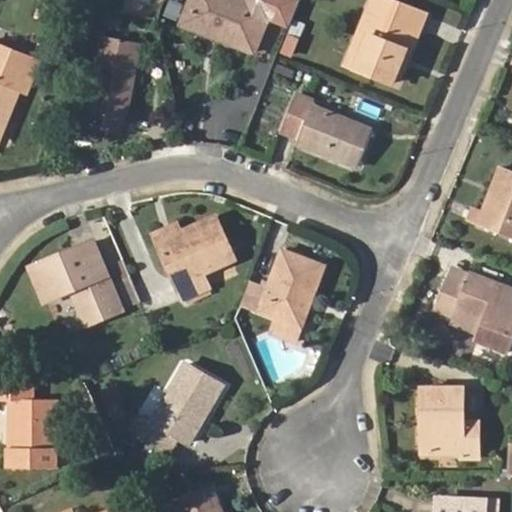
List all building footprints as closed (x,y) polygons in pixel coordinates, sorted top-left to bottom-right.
[(291,26),(301,0),(197,0),(190,20),(221,32),(218,37),(255,52),(270,17),(291,26)] [(372,36),(360,68),(396,83),(409,51),(414,53),(429,15),(391,0),(376,0),(364,32),(372,36)] [(221,32),(190,20),(187,25),(218,37),(221,32)] [(351,64),(360,68),(372,36),(364,32),(351,64)] [(103,34),(90,105),(91,105),(87,125),(123,131),(126,112),(130,113),(142,42),(103,34)] [(29,92),(40,62),(0,45),(0,142),(21,89),(29,92)] [(409,51),(396,83),(401,85),(414,53),(409,51)] [(283,127),(301,135),(298,140),(358,165),(372,129),(314,104),(315,100),(297,92),(283,127)] [(502,190),(488,226),(511,234),(511,168),(505,165),(496,188),(502,190)] [(473,219),(488,226),(502,190),(496,188),(487,209),(479,206),(473,219)] [(181,234),(160,243),(183,298),(210,287),(203,271),(234,258),(217,219),(181,234)] [(157,234),(160,243),(181,234),(178,225),(157,234)] [(80,249),(34,269),(46,301),(73,290),(88,324),(123,309),(94,239),(79,246),(80,249)] [(33,266),(34,269),(80,249),(79,246),(33,266)] [(308,299),(314,301),(327,265),(286,250),(271,288),(253,281),(245,304),(278,316),(298,324),(308,299)] [(438,306),(456,313),(458,307),(488,318),(483,331),(480,338),(510,350),(511,346),(511,287),(471,272),(469,278),(451,271),(438,306)] [(298,341),(314,301),(308,299),(298,324),(278,316),(272,331),(298,341)] [(458,307),(456,313),(454,319),(483,331),(488,318),(458,307)] [(157,424),(175,433),(189,441),(223,383),(186,363),(154,420),(143,415),(141,418),(137,416),(131,427),(150,437),(157,424)] [(0,399),(14,400),(13,446),(11,446),(10,466),(58,466),(59,400),(33,400),(33,381),(0,380),(0,399)] [(107,422),(128,411),(112,382),(92,394),(107,422)] [(432,420),(427,420),(425,451),(466,452),(465,458),(481,458),(482,423),(467,423),(468,388),(429,387),(427,408),(432,408),(432,420)] [(169,448),(175,433),(157,424),(150,437),(169,448)] [(176,499),(182,511),(223,511),(211,485),(176,499)] [(487,511),(488,500),(441,498),(440,511),(487,511)]
